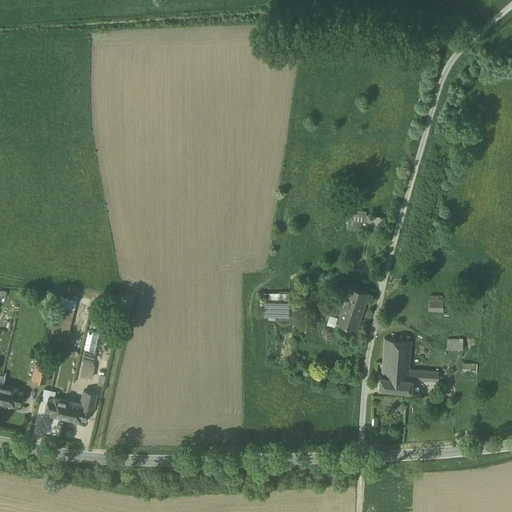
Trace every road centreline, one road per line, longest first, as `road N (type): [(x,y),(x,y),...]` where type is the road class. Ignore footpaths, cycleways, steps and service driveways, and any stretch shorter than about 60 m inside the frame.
road 1 (residential): [(511,6),(459,43),(439,78),(392,235),(361,461)]
road 2 (tertiary): [(0,445),(138,462),(361,461)]
road 3 (tertiary): [(361,461),(511,445)]
